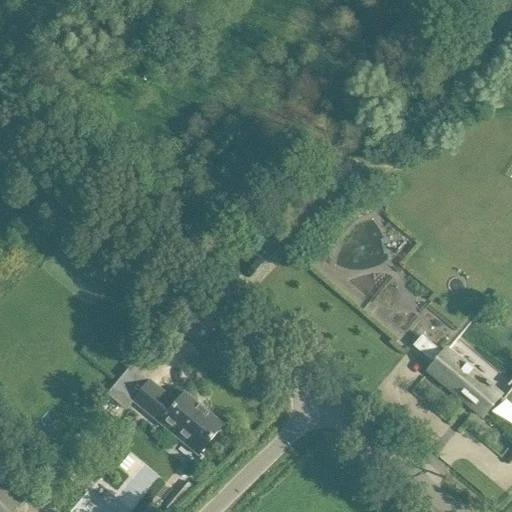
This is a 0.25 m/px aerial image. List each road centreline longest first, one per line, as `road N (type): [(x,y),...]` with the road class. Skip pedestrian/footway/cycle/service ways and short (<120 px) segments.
road 1 (unclassified): [(322,403),(0,135)]
road 2 (unclassified): [(453,511),(322,403)]
road 3 (unclassified): [(208,511),(322,403)]
